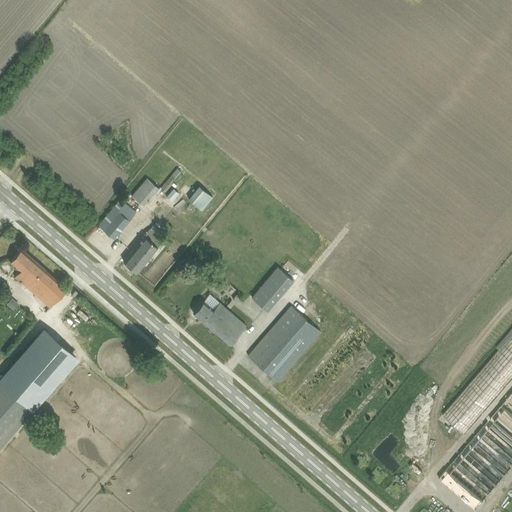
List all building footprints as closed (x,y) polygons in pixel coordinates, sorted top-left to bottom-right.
[(181,171),(177,167),(160,188),(164,192),(181,171)] [(143,206),(159,188),(147,177),(131,195),(143,206)] [(187,200),(201,211),(213,196),(199,185),(187,200)] [(173,188),(167,196),(172,201),(179,193),(173,188)] [(136,211),(120,198),(99,225),(114,237),(136,211)] [(124,260),(137,271),(163,240),(158,235),(162,231),(154,224),(150,229),(149,228),(124,260)] [(67,287),(22,247),(10,260),(21,270),(15,277),(50,307),(67,287)] [(293,278),(278,265),(252,295),(268,309),(293,278)] [(18,303),(12,298),(8,303),(14,308),(18,303)] [(220,301),(219,302),(214,308),(204,299),(193,312),(230,344),(247,325),(220,301)] [(321,330),(292,304),(249,354),(278,380),(321,330)] [(44,329),(4,375),(2,374),(0,376),(0,447),(37,404),(36,403),(77,357),(44,329)]
